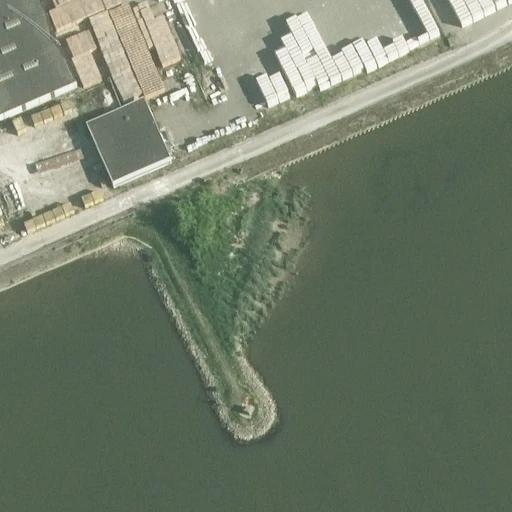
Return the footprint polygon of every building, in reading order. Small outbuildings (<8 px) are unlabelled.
[(0,0),(0,122),(77,88),(38,0),(0,0)] [(216,27),(197,32),(188,0),(179,0),(195,59),(222,52),(216,27)] [(511,0),(482,0),(495,27),(511,19),(511,0)] [(342,59),(351,76),(384,60),(374,41),(366,45),(355,24),(344,30),(342,27),(327,35),(340,61),(342,59)] [(133,51),(105,62),(124,111),(184,88),(177,68),(160,74),(149,46),(134,52),(133,51)] [(144,104),(86,130),(113,190),(171,165),(144,104)]
